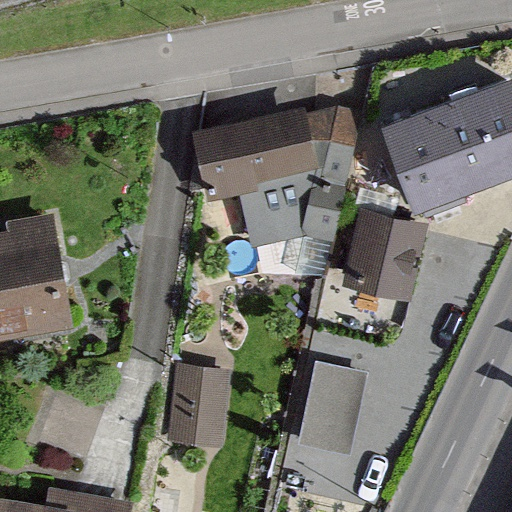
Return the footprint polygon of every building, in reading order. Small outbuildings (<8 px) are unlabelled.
[(511,92),(510,88),(392,133),(424,216),(511,181),(511,92)] [(347,114),(325,106),(194,133),(209,204),(240,198),(251,247),(332,230),(355,145),(347,114)] [(422,226),(359,212),(340,297),(403,311),(422,226)] [(59,226),(0,237),(0,345),(80,330),(59,226)] [(356,442),(367,358),(314,351),(304,435),(356,442)] [(223,371),(177,365),(168,441),(213,447),(223,371)] [(0,501),(0,511),(130,511),(132,506),(48,489),(44,510),(0,501)]
